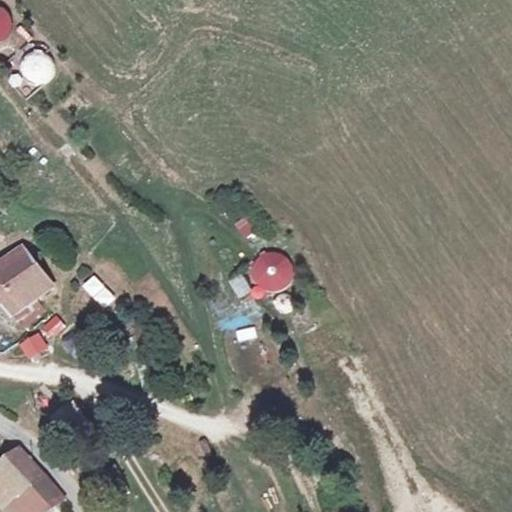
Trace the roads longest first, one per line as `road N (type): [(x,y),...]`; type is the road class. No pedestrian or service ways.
road 1 (track): [(165,511),(85,382)]
road 2 (unclassified): [(0,420),(42,449),(93,511)]
